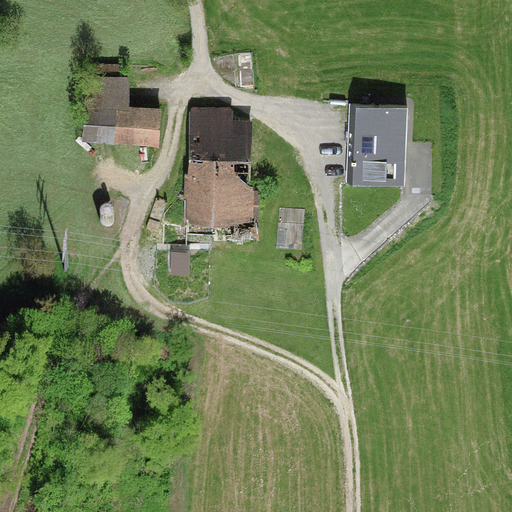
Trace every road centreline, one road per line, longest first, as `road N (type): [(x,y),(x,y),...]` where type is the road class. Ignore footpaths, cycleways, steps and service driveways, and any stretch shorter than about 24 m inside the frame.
road 1 (track): [(192,0),(202,64),(217,87),(292,114),(317,144),(352,511)]
road 2 (track): [(202,64),(176,88),(176,141),(116,255),(143,298),(319,378),(345,415)]
road 3 (track): [(116,255),(51,356),(0,498)]
